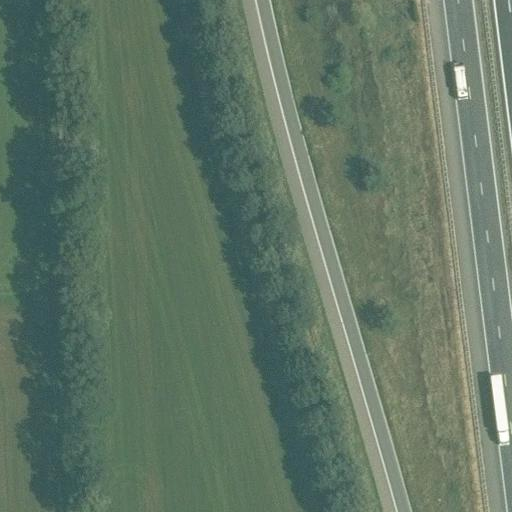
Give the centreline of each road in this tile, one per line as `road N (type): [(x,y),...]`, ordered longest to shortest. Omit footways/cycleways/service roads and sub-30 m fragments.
road 1 (motorway): [(258,0),(393,511)]
road 2 (motorway): [(458,0),(511,451)]
